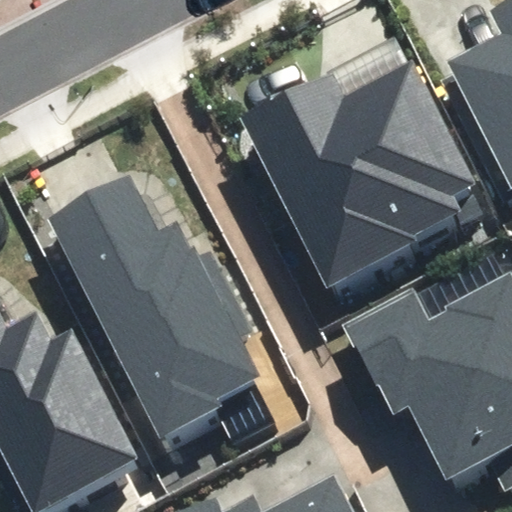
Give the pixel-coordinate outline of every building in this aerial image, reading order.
[(511,24),(440,62),(507,187),(511,184),(511,0),(508,0),(502,3),(511,21),(511,24)] [(453,0),(461,15),(491,0),(453,0)] [(355,53),(242,110),(332,286),(494,204),(430,79),(381,104),(355,53)] [(164,439),(271,386),(212,266),(200,272),(176,224),(155,234),(123,171),(49,208),(164,439)] [(413,289),(344,325),(391,411),(406,403),(445,475),(485,454),(505,489),(511,485),(511,287),(508,280),(431,321),(413,289)] [(9,331),(0,314),(0,445),(34,511),(134,459),(68,330),(49,339),(37,316),(9,331)] [(350,511),(333,480),(273,511),(261,511),(253,497),(225,511),(218,511),(213,501),(192,511),(350,511)]
